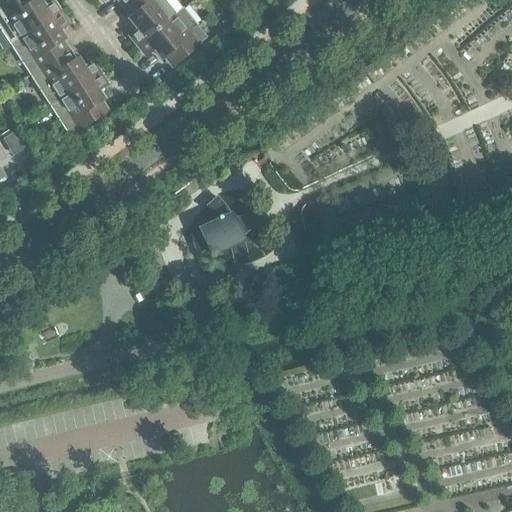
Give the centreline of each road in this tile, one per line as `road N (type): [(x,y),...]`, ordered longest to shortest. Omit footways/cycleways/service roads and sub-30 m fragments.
road 1 (residential): [(511,267),(0,388)]
road 2 (residential): [(0,266),(351,0)]
